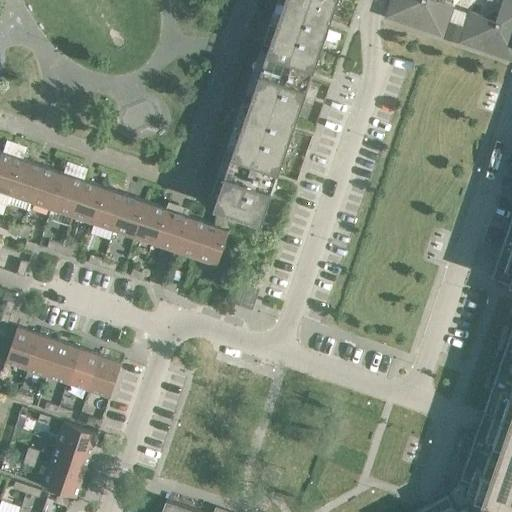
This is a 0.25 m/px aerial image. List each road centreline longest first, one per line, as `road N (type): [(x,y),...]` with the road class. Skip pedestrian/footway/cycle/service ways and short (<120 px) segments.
road 1 (residential): [(511,109),(413,398),(275,351)]
road 2 (residential): [(375,0),(365,32),(369,75),(275,351)]
road 3 (residential): [(275,351),(195,325),(168,331),(109,511)]
